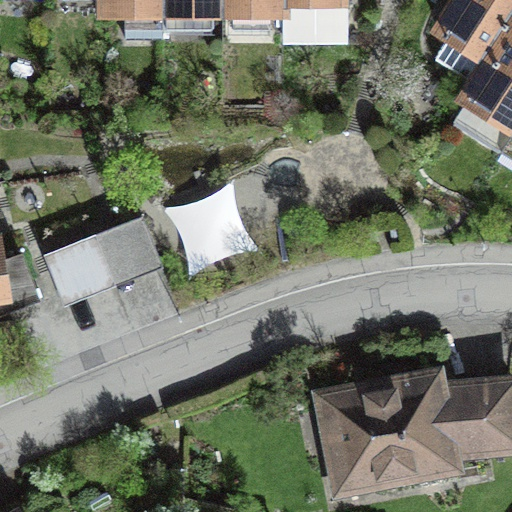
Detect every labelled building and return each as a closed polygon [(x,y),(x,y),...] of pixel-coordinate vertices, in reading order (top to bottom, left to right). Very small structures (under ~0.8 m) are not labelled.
[(164,0),(105,0),(105,9),(125,9),(125,38),(162,38),(162,10),(164,10),(164,0)] [(222,0),(164,0),(164,10),(223,10),(222,0)] [(280,0),(222,0),(223,10),(281,10),(280,0)] [(280,0),(281,10),(281,34),(348,34),(348,0),(280,0)] [(511,0),(403,0),(395,32),(475,84),(511,27),(511,0)] [(511,27),(475,84),(467,97),(511,125),(511,27)] [(183,205),(164,208),(174,225),(182,243),(187,261),(189,280),(206,268),(224,259),(242,254),(260,251),(250,235),(242,217),(236,198),(233,178),(218,189),(202,198),(183,205)] [(47,255),(65,305),(162,266),(143,218),(47,255)] [(326,400),(343,485),(456,463),(448,453),(511,446),(511,381),(436,388),(434,378),(326,400)] [(183,471),(139,472),(139,511),(182,511),(183,500),(183,471)] [(240,511),(183,500),(182,511),(240,511)]
